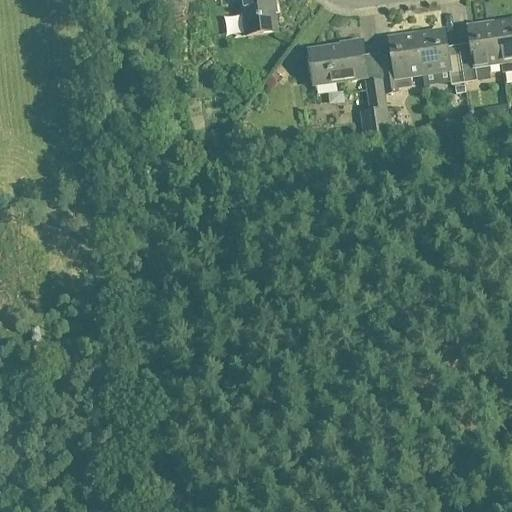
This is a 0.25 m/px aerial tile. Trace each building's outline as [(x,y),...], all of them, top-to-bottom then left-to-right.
[(273,0),(239,0),(240,6),(242,6),(246,38),(276,35),(273,6),(275,6),(273,0)] [(511,23),(496,26),(502,66),(511,64),(511,23)] [(472,55),(460,57),(465,85),(477,83),(475,69),(502,66),(496,26),(468,30),(472,55)] [(465,85),(460,57),(448,58),(444,34),(417,38),(423,78),(450,74),(452,86),(465,85)] [(410,79),(423,78),(417,38),(389,42),(392,57),(380,59),(386,98),(398,96),(397,92),(412,90),(410,79)] [(362,45),(309,54),(315,88),(367,80),(362,45)] [(366,143),(389,140),(388,134),(380,82),(366,84),(370,114),(361,115),(366,143)] [(488,135),(511,132),(507,107),(482,111),(485,130),(487,130),(488,135)]
